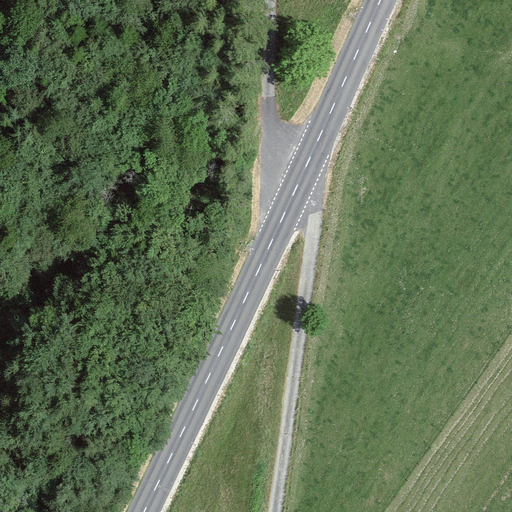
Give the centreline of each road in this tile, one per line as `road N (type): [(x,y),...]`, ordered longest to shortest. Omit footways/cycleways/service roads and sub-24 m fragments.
road 1 (tertiary): [(380,0),(144,511)]
road 2 (track): [(316,133),(269,511)]
road 3 (track): [(274,236),(273,0)]
